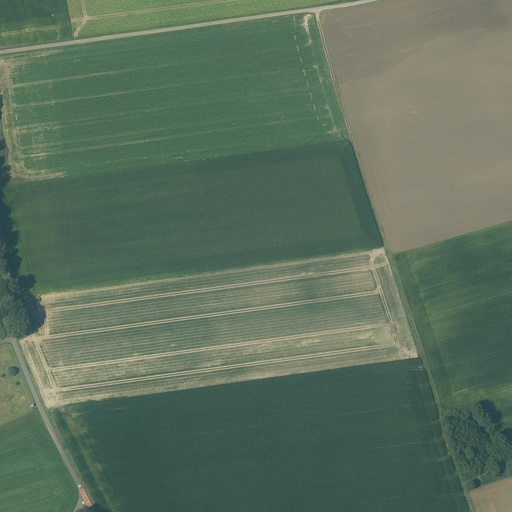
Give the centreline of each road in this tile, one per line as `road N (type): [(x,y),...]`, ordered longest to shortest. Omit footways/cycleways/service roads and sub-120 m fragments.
road 1 (track): [(470,511),(316,9)]
road 2 (unclassified): [(363,0),(0,52)]
road 3 (unclassified): [(0,304),(85,500)]
